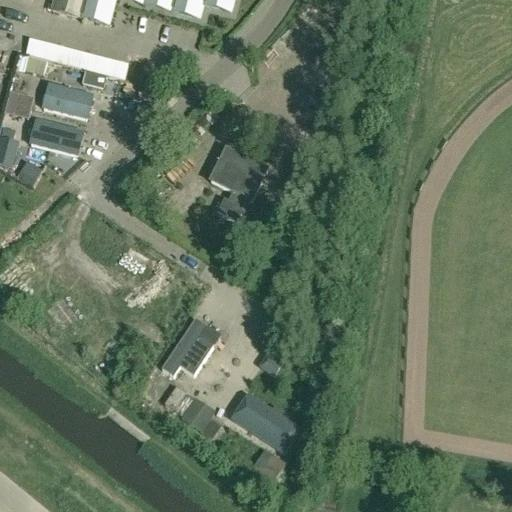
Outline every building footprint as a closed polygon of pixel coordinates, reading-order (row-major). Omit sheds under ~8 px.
[(54,0),(52,13),(109,28),(116,0),(172,0),(174,0),(170,14),(200,22),(204,8),(217,12),(220,0),(229,0),(235,1),(235,0),(54,0)] [(25,76),(44,81),(48,67),(29,62),(25,76)] [(94,96),(41,83),(37,99),(90,111),(94,96)] [(28,124),(34,102),(22,99),(11,96),(5,118),(16,121),(28,124)] [(35,136),(30,155),(75,167),(80,148),(35,136)] [(0,141),(0,168),(8,171),(15,146),(0,141)] [(249,210),(267,173),(226,153),(210,186),(232,196),(228,205),(224,203),(217,217),(253,234),(261,216),(249,210)] [(184,181),(163,198),(172,209),(193,192),(184,181)] [(185,383),(189,376),(205,386),(226,353),(212,343),(218,334),(204,324),(171,373),(185,383)] [(275,380),(283,369),(269,359),(261,370),(275,380)] [(174,415),(186,399),(176,392),(165,409),(174,415)] [(260,400),(243,426),(296,459),(312,434),(260,400)] [(201,436),(214,416),(196,403),(182,423),(201,436)] [(273,487),(285,468),(265,455),(253,474),(273,487)]
